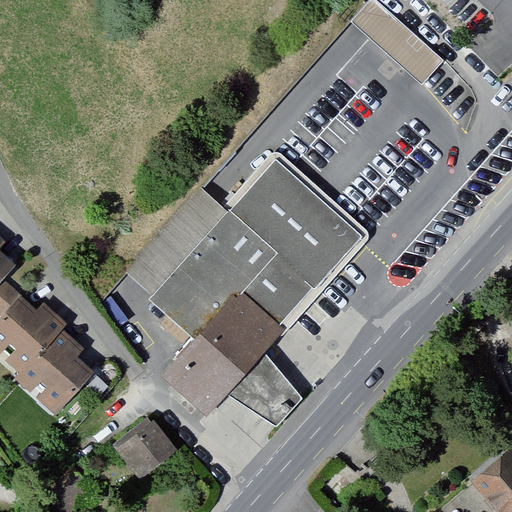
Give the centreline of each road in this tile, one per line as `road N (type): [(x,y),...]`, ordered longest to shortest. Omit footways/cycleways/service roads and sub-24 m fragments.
road 1 (primary): [(247,511),(511,216)]
road 2 (unknown): [(333,417),(400,490),(401,511)]
